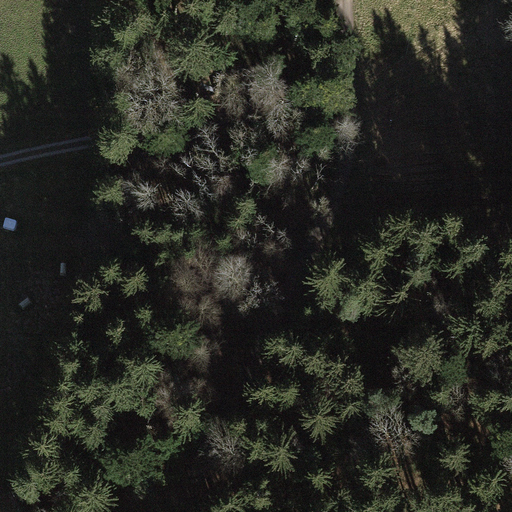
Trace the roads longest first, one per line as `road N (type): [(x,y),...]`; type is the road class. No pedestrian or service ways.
road 1 (track): [(345,0),(350,146),(317,243),(166,511)]
road 2 (track): [(0,161),(288,104),(350,67)]
